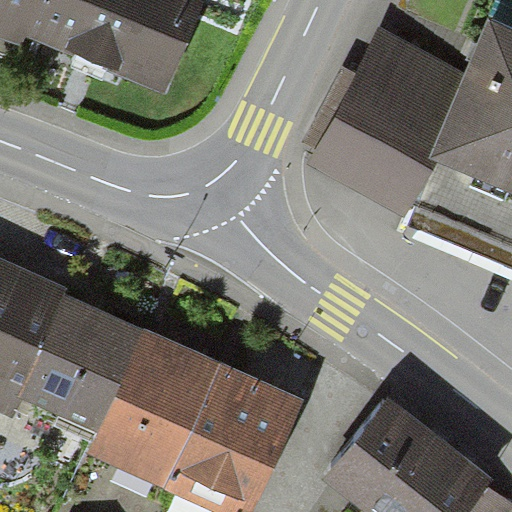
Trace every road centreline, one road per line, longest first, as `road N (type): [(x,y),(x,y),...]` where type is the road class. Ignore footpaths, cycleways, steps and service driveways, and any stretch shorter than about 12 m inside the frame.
road 1 (secondary): [(208,188),(337,304),(511,433)]
road 2 (tertiary): [(321,0),(257,132),(208,188)]
road 3 (secondary): [(0,141),(121,190),(184,196),(208,188)]
